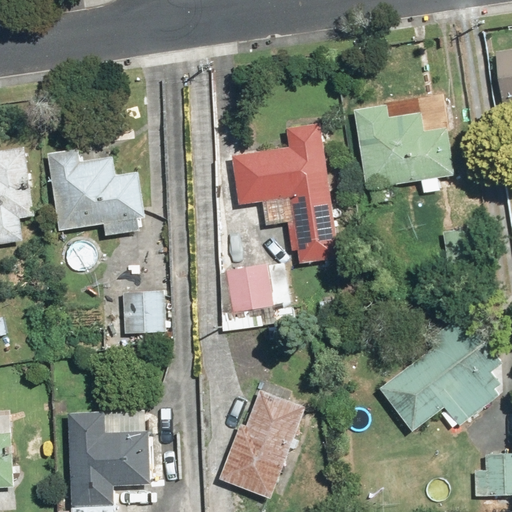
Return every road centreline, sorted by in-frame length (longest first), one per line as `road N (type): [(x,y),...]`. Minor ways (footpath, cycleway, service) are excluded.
road 1 (residential): [(185,19),(0,50)]
road 2 (residential): [(324,0),(185,19)]
